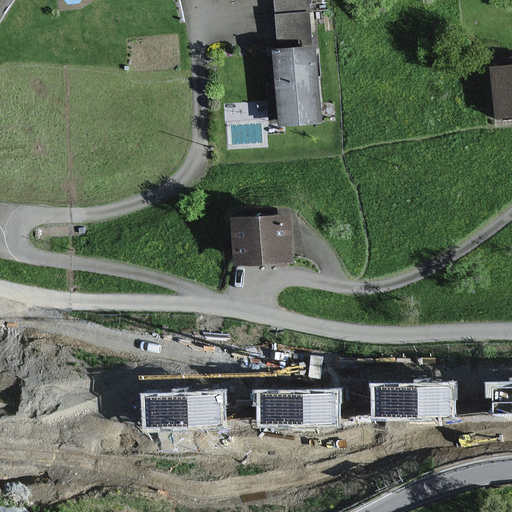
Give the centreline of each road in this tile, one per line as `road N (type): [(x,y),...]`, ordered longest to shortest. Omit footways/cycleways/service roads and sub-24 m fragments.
road 1 (residential): [(511,423),(305,473),(59,453),(0,436)]
road 2 (tertiary): [(511,469),(453,480),(375,511)]
